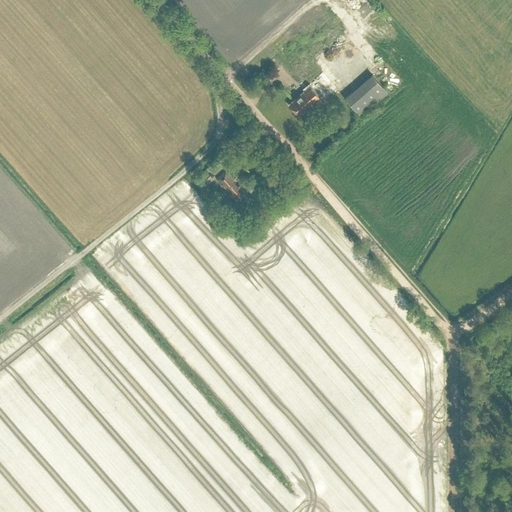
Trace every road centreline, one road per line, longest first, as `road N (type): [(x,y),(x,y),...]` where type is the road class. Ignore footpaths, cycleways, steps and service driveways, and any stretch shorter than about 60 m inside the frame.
road 1 (track): [(448,337),(275,134)]
road 2 (unclassified): [(275,134),(157,0)]
road 3 (track): [(450,511),(448,337)]
